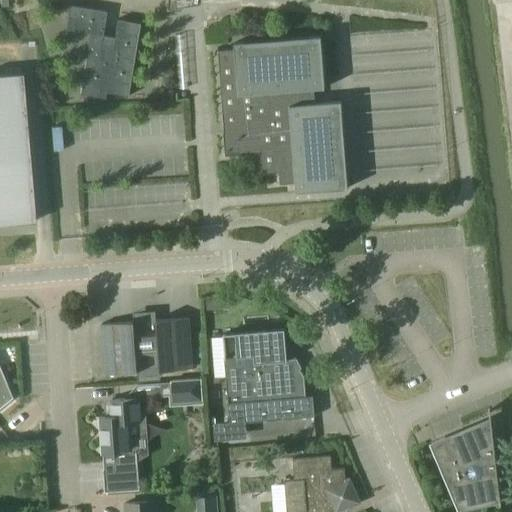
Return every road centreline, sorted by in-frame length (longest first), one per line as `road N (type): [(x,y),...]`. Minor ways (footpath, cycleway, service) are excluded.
road 1 (unclassified): [(380,424),(331,313),(280,270),(227,262),(53,275)]
road 2 (residential): [(69,505),(53,275)]
road 3 (unclassified): [(380,424),(511,372)]
